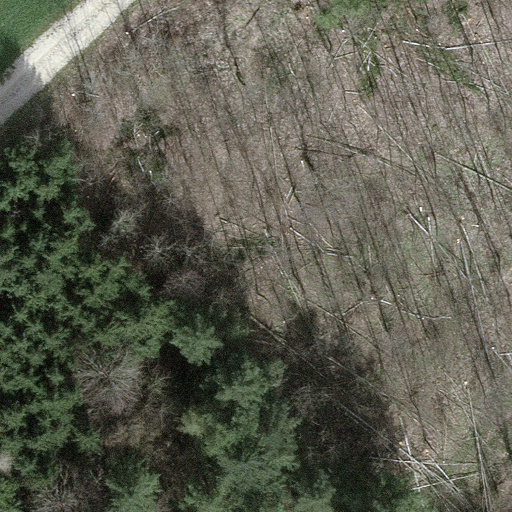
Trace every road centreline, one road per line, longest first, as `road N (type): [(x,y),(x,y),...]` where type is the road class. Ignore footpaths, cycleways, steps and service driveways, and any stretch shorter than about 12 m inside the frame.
road 1 (track): [(125,0),(0,116)]
road 2 (track): [(430,511),(511,406)]
